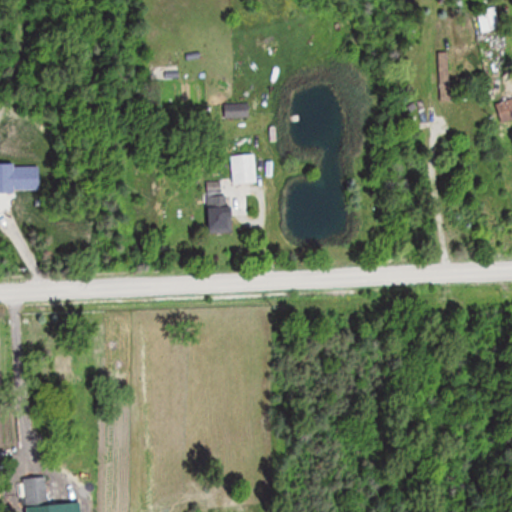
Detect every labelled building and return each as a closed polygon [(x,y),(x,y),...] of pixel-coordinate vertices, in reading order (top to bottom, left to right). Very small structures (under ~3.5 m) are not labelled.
[(482,33),(499,29),(493,6),(476,10),(482,33)] [(511,88),(502,92),(505,102),(495,105),(499,115),(511,110),(511,88)] [(225,105),(225,118),(249,118),(249,105),(225,105)] [(232,156),(232,184),(256,184),(256,156),(232,156)] [(220,182),(208,182),(208,201),(220,201),(220,182)] [(208,208),(208,233),(233,233),(233,208),(208,208)] [(56,356),(56,372),(76,372),(76,356),(56,356)] [(48,508),(46,477),(23,478),(25,509),(48,508)]
